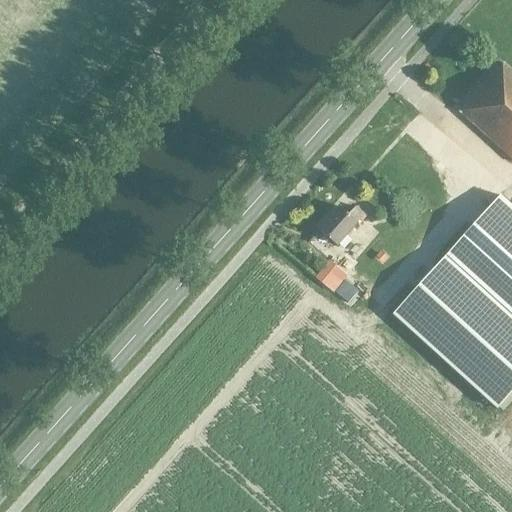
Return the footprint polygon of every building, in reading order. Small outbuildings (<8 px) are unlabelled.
[(511,69),(503,61),(502,62),(459,109),(511,156),(511,69)] [(511,206),(501,196),(447,256),(511,314),(511,206)] [(356,220),(363,213),(355,205),(348,213),(340,206),(320,227),(337,242),(357,221),(356,220)] [(444,260),(393,315),(498,410),(511,394),(511,314),(447,256),(444,260)] [(348,302),(359,292),(337,269),(326,280),(348,302)]
